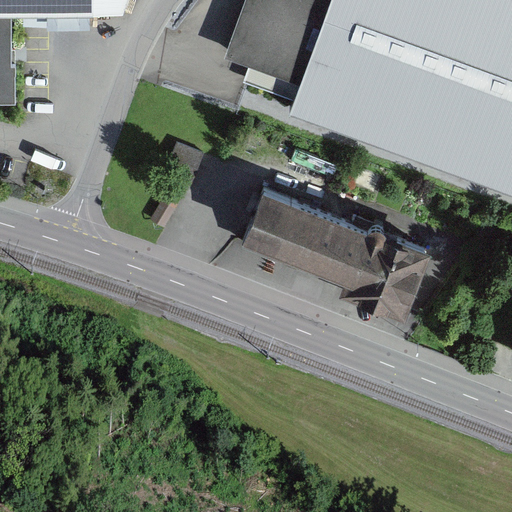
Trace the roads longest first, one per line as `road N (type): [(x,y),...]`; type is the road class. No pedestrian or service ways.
road 1 (primary): [(68,244),(511,413)]
road 2 (unclassified): [(170,0),(133,57),(68,244)]
